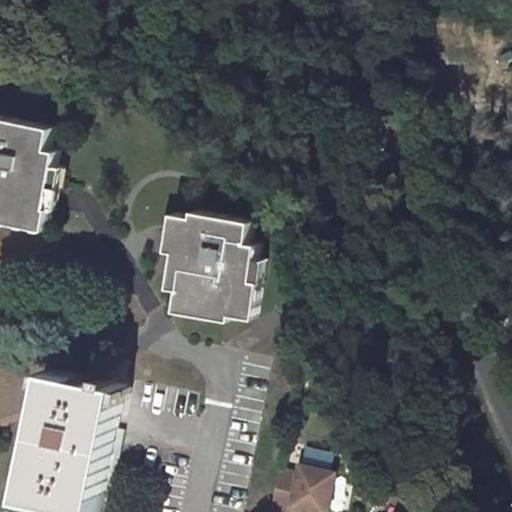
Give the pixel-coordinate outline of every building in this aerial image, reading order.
[(0,235),(41,243),(46,221),(41,221),(51,170),(41,168),(45,148),(0,139),(0,235)] [(192,220),(171,216),(164,253),(174,255),(167,292),(178,295),(174,313),(232,326),(234,316),(252,319),(259,285),(251,284),(258,245),(249,243),(253,220),(194,209),(192,220)] [(86,373),(50,366),(25,494),(102,509),(126,380),(122,380),(127,357),(91,350),(86,373)] [(311,440),(307,458),(336,465),(340,447),(311,440)] [(303,466),(282,462),(273,500),(294,504),(295,499),(332,508),(341,466),(336,465),(307,458),(305,458),(303,466)]
